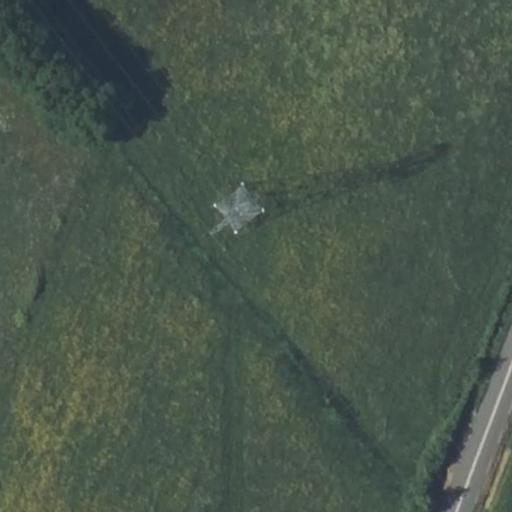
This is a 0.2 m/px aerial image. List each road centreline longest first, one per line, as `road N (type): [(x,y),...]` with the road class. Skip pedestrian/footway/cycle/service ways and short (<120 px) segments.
road 1 (track): [(238,292),(238,511)]
road 2 (secondary): [(511,365),(457,511)]
